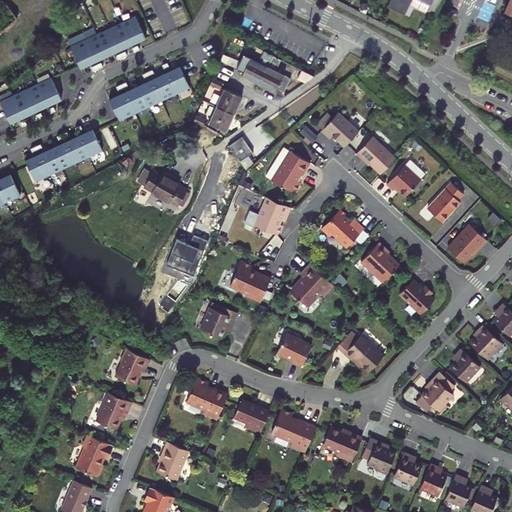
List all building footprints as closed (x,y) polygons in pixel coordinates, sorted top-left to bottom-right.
[(391,0),(389,6),(405,14),(411,2),(413,5),(425,11),(429,11),(437,14),(442,0),(391,0)] [(73,41),(84,63),(149,32),(139,10),(73,41)] [(243,73),(260,82),(274,55),(264,49),(259,59),(244,52),(237,66),(245,70),(243,73)] [(277,70),(283,59),(274,55),(260,82),(277,91),(279,87),(285,90),(292,77),(277,70)] [(184,60),(113,93),(123,115),(194,82),(184,60)] [(317,76),(304,69),(300,77),(308,81),(317,76)] [(3,96),(14,118),(65,94),(54,72),(3,96)] [(221,86),(223,82),(214,78),(212,82),(221,86)] [(243,95),(225,88),(218,105),(236,113),(243,95)] [(229,130),(236,113),(218,105),(211,122),(229,130)] [(336,135),(348,146),(363,130),(342,111),(326,129),(334,137),(336,135)] [(207,118),(197,114),(195,119),(205,123),(207,118)] [(314,140),(319,134),(306,123),(301,130),(314,140)] [(96,124),(29,155),(39,177),(106,145),(97,127),(96,124)] [(229,143),(241,160),(248,156),(254,152),(242,135),(229,143)] [(373,162),(385,173),(399,157),(375,135),(360,152),(367,159),(368,157),(373,162)] [(153,156),(146,144),(138,148),(145,161),(153,156)] [(303,174),(311,162),(291,150),(272,180),(282,186),(283,185),(294,192),(300,182),(298,181),(302,175),(303,174)] [(248,156),(241,160),(248,169),(253,164),(248,156)] [(414,159),(391,183),(397,189),(398,188),(399,187),(403,190),(409,195),(430,173),(414,159)] [(13,169),(0,175),(0,202),(24,191),(13,169)] [(154,170),(147,184),(155,188),(163,174),(154,170)] [(181,184),(182,183),(163,173),(163,174),(155,188),(154,192),(171,201),(172,200),(180,205),(189,189),(181,184)] [(466,193),(455,182),(430,208),(444,221),(463,202),(460,199),(466,193)] [(288,220),(294,206),(270,196),(262,214),(254,210),(250,221),(281,234),(286,224),(282,223),(284,218),(288,220)] [(349,213),(343,207),(324,227),(333,236),(335,233),(349,246),(368,227),(357,216),(353,220),(347,215),(349,213)] [(490,240),(473,223),(451,246),(466,261),(475,253),(482,245),(484,247),(490,240)] [(176,238),(166,264),(193,275),(203,248),(207,238),(194,233),(190,243),(176,238)] [(391,251),(392,250),(382,240),(364,259),(386,280),(403,262),(391,251)] [(475,253),(476,255),(484,247),(482,245),(475,253)] [(250,291),(250,293),(259,297),(260,295),(264,297),(274,275),(264,270),(261,272),(254,269),(256,264),(245,259),(234,284),(250,291)] [(308,276),(303,281),(302,280),(296,287),(296,292),(302,297),(303,297),(312,305),(324,291),(327,294),(337,284),(314,262),(304,272),(307,275),(308,276)] [(425,313),(438,299),(434,295),(437,291),(430,285),(427,289),(417,279),(404,293),(425,313)] [(511,334),(511,307),(506,302),(500,308),(504,311),(500,315),(496,319),(511,334)] [(228,306),(226,311),(213,305),(203,327),(224,336),(227,328),(230,322),(235,324),(240,311),(228,306)] [(495,349),(503,341),(485,324),(479,329),(481,331),(476,336),(472,341),(490,358),(497,351),(495,349)] [(354,358),(356,356),(365,364),(371,371),(387,354),(365,333),(361,337),(354,330),(340,344),(354,358)] [(306,366),(316,343),(291,332),(281,353),(293,358),(293,356),(298,358),(296,362),(306,366)] [(153,359),(129,347),(122,361),(125,362),(118,376),(137,385),(144,371),(146,372),(153,359)] [(452,365),(468,380),(482,365),(463,347),(454,357),(457,360),(452,365)] [(365,364),(356,356),(354,358),(363,366),(365,364)] [(456,384),(442,370),(431,382),(432,384),(428,388),(423,393),(423,394),(432,402),(441,411),(448,403),(446,402),(454,393),(451,390),(456,384)] [(206,408),(205,411),(219,417),(230,392),(216,386),(216,387),(210,384),(211,382),(199,376),(188,400),(206,408)] [(511,386),(501,398),(511,408),(511,386)] [(99,421),(117,429),(129,400),(111,393),(99,421)] [(432,402),(423,394),(419,398),(428,406),(432,402)] [(263,431),(272,409),(259,403),(258,404),(254,402),(254,401),(244,397),(236,415),(248,421),(250,425),(263,431)] [(134,403),(129,400),(117,429),(120,430),(126,415),(128,416),(134,403)] [(295,442),(293,446),(304,450),(306,446),(308,448),(318,426),(301,418),(297,419),(293,417),(295,413),(284,408),(274,429),(276,434),(295,442)] [(481,431),(484,428),(479,422),(475,426),(481,431)] [(338,452),(340,456),(353,462),(364,437),(351,431),(350,434),(343,431),(333,427),(324,446),(338,452)] [(87,447),(78,467),(96,475),(111,443),(91,434),(86,445),(87,447)] [(390,449),(385,447),(386,444),(373,438),(364,457),(370,459),(368,464),(379,469),(378,471),(388,475),(398,452),(390,449)] [(159,469),(178,478),(191,448),(170,439),(166,447),(168,448),(163,460),(159,469)] [(110,458),(116,445),(111,443),(96,475),(98,476),(99,475),(101,476),(105,465),(103,464),(107,456),(110,458)] [(413,459),(414,457),(406,453),(396,477),(416,486),(424,466),(417,463),(418,461),(413,459)] [(439,472),(440,468),(433,465),(422,489),(440,497),(449,476),(443,474),(439,472)] [(447,500),(449,501),(459,476),(457,475),(447,500)] [(463,482),(464,478),(459,476),(449,501),(465,508),(467,504),(474,488),(474,487),(468,485),(463,482)] [(64,509),(69,511),(79,511),(91,486),(77,480),(64,509)] [(174,503),(177,495),(152,485),(146,498),(150,500),(145,511),(141,511),(167,511),(172,502),(174,503)] [(83,511),(94,488),(91,486),(79,511),(83,511)] [(489,494),(491,490),(483,486),(472,511),(475,511),(493,511),(499,499),(494,496),(489,494)] [(474,488),(467,504),(470,506),(477,490),(474,488)] [(356,503),(369,509),(370,506),(357,500),(356,503)] [(371,511),(372,511),(369,509),(356,503),(352,502),(349,509),(347,509),(345,511),(343,511),(342,511),(371,511)]
